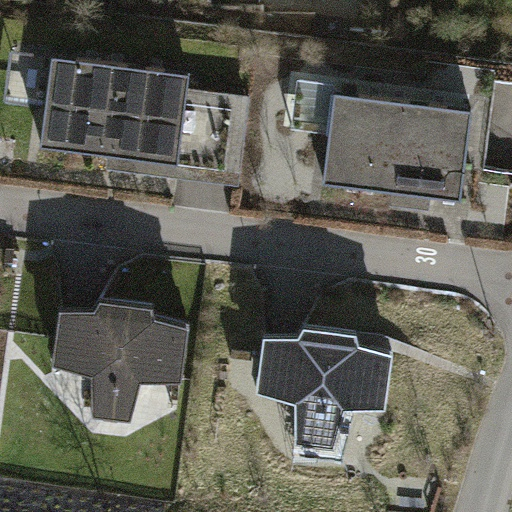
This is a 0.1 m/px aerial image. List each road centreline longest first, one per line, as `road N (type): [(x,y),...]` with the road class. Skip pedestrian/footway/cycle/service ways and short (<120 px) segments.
road 1 (residential): [(0,211),(511,287)]
road 2 (residential): [(511,341),(459,511)]
